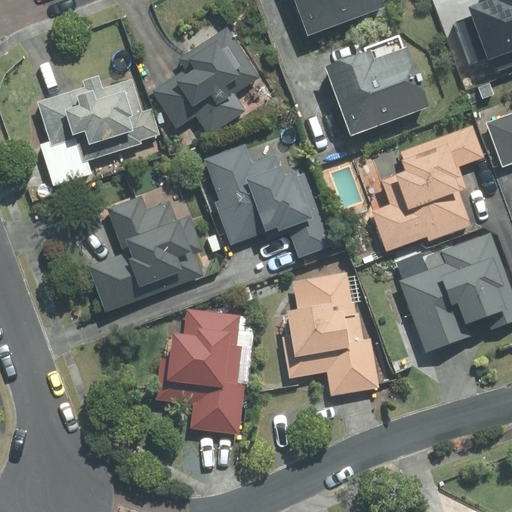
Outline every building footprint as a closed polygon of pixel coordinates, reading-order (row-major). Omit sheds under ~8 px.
[(281,0),(298,43),(376,15),(370,0),(281,0)] [(470,17),(453,23),(468,66),(487,59),(488,62),(511,53),(511,0),(493,0),(467,9),(470,17)] [(151,92),(147,95),(171,133),(191,120),(204,139),(241,115),(229,97),(255,81),(222,31),(172,63),(179,74),(151,92)] [(319,73),(315,74),(341,144),(420,114),(393,41),(357,54),(359,58),(319,73)] [(32,106),(44,146),(46,150),(71,142),(78,166),(83,165),(137,148),(136,145),(155,139),(147,112),(137,115),(127,83),(97,92),(93,81),(77,86),(79,91),(32,106)] [(511,115),(481,127),(497,171),(511,165),(511,115)] [(468,129),(395,156),(402,175),(376,185),(385,210),(367,217),(381,255),(422,240),(424,245),(466,230),(454,196),(462,193),(454,172),(480,162),(468,129)] [(46,150),(44,146),(35,149),(48,191),(87,178),(83,165),(78,166),(71,142),(46,150)] [(240,150),(200,164),(216,206),(211,208),(226,249),(255,238),(255,240),(260,238),(262,245),(285,237),(294,263),(327,250),(299,177),(287,182),(286,179),(280,181),(271,159),(247,168),(240,150)] [(137,200),(104,212),(120,258),(82,271),(99,317),(200,280),(192,259),(200,256),(186,220),(172,225),(164,205),(141,213),(137,200)] [(397,283),(393,285),(420,358),(464,342),(460,331),(481,323),(485,334),(511,323),(511,305),(487,236),(435,255),(440,268),(397,283)] [(418,254),(390,264),(397,283),(440,268),(435,255),(420,260),(418,254)] [(341,277),(289,286),(294,317),(278,319),(282,342),(278,342),(285,381),(323,375),(326,399),(375,392),(367,341),(360,342),(355,316),(350,317),(348,307),(346,307),(341,277)] [(160,365),(155,364),(150,403),(190,408),(187,432),(234,438),(240,389),(235,389),(239,350),(233,349),(237,318),(183,312),(180,342),(163,340),(160,365)]
